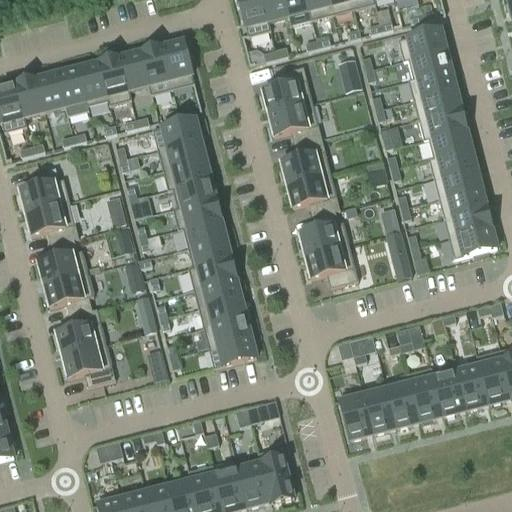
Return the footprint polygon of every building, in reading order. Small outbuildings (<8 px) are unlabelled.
[(259,0),(237,0),(248,42),(269,37),(259,0)] [(282,0),(259,0),(269,37),(271,36),(269,28),(288,22),(282,0)] [(304,0),(282,0),(288,22),(309,17),(311,26),(312,26),(304,0)] [(327,0),(304,0),(312,26),(333,20),(327,0)] [(349,0),(327,0),(333,20),(354,15),(349,0)] [(372,0),(349,0),(354,15),(375,10),(372,0)] [(394,0),(372,0),(375,10),(375,9),(374,5),(392,0),(393,0),(395,5),(396,4),(394,0)] [(435,23),(433,16),(421,19),(423,26),(435,23)] [(423,26),(421,19),(410,22),(412,29),(423,26)] [(393,34),(392,26),(380,29),(382,37),(393,34)] [(382,37),(380,29),(368,32),(370,40),(382,37)] [(361,42),(359,35),(347,38),(349,45),(361,42)] [(446,55),(441,35),(398,46),(403,66),(446,55)] [(319,53),(331,50),(329,42),(317,45),(319,53)] [(319,53),(317,45),(305,48),(307,56),(319,53)] [(184,46),(163,52),(173,95),(195,89),(184,46)] [(163,52),(141,57),(152,100),(173,95),(163,52)] [(277,64),(289,61),(287,53),(275,56),(277,64)] [(408,86),(451,75),(446,55),(403,66),(404,67),(408,66),(413,84),(408,85),(408,86)] [(277,64),(275,56),(263,59),(265,67),(277,64)] [(141,57),(120,63),(131,106),(132,106),(129,97),(149,92),(151,100),(152,100),(141,57)] [(373,74),(370,62),(362,64),(365,76),(373,74)] [(120,63),(99,68),(109,107),(110,111),(131,106),(120,63)] [(99,68),(78,73),(87,108),(88,112),(108,107),(109,107),(99,68)] [(78,73),(57,79),(65,113),(87,108),(78,73)] [(312,109),(303,73),(276,80),(279,93),(263,97),(269,120),(312,109)] [(376,86),(373,74),(365,76),(368,88),(376,86)] [(456,94),(451,75),(408,86),(413,105),(456,94)] [(57,79),(36,84),(44,118),(65,113),(57,79)] [(359,81),(342,85),(345,100),(362,96),(359,81)] [(26,87),(15,90),(25,133),(27,132),(25,123),(44,118),(36,84),(26,87)] [(15,90),(0,93),(0,121),(4,138),(25,133),(15,90)] [(418,125),(461,114),(456,94),(413,105),(418,125)] [(383,113),(380,102),(372,104),(375,115),(383,113)] [(321,144),(312,109),(269,120),(275,142),(291,138),(294,151),(321,144)] [(191,119),(189,111),(178,114),(180,122),(191,119)] [(386,125),(383,113),(375,115),(378,127),(386,125)] [(180,122),(178,114),(166,117),(168,125),(180,122)] [(467,134),(461,114),(418,125),(424,146),(428,144),(467,134)] [(149,130),(147,122),(136,125),(138,133),(149,130)] [(201,144),(196,124),(152,135),(158,155),(201,144)] [(138,133),(136,125),(124,128),(126,136),(138,133)] [(105,141),(117,138),(115,131),(103,134),(105,141)] [(472,154),(467,134),(428,144),(433,163),(428,165),(429,165),(472,154)] [(87,146),(85,138),(73,141),(75,149),(87,146)] [(75,149),(73,141),(62,144),(64,152),(75,149)] [(385,155),(393,153),(390,141),(382,143),(385,155)] [(206,164),(201,144),(158,155),(163,175),(206,164)] [(331,180),(321,144),(294,151),(297,163),(281,167),(287,191),(331,180)] [(45,157),(43,149),(31,152),(33,160),(45,157)] [(33,160),(31,152),(20,155),(22,163),(33,160)] [(127,164),(124,152),(116,154),(119,166),(127,164)] [(477,174),(472,154),(429,165),(434,185),(477,174)] [(398,173),(395,161),(387,163),(390,175),(398,173)] [(130,176),(127,164),(119,166),(122,178),(130,176)] [(211,184),(206,164),(163,175),(168,195),(211,184)] [(401,184),(398,173),(390,175),(393,186),(401,184)] [(65,209),(56,174),(33,180),(36,192),(20,196),(26,219),(70,208),(65,209)] [(482,194),(477,174),(434,185),(439,205),(482,194)] [(340,215),(331,180),(287,191),(293,213),(309,209),(312,222),(335,216),(340,215)] [(216,204),(211,184),(168,195),(168,196),(173,195),(177,213),(216,204)] [(137,204),(134,192),(126,194),(129,206),(137,204)] [(487,214),(482,194),(439,205),(444,225),(487,214)] [(408,212),(405,201),(397,203),(400,214),(408,212)] [(109,218),(122,214),(119,202),(106,206),(109,218)] [(140,215),(137,204),(129,206),(132,217),(140,215)] [(221,224),(216,204),(177,213),(173,215),(178,235),(221,224)] [(79,243),(70,208),(26,219),(32,242),(48,238),(51,251),(74,245),(79,243)] [(411,224),(408,212),(400,214),(403,226),(411,224)] [(122,214),(109,218),(113,232),(126,229),(122,214)] [(492,234),(487,214),(444,225),(449,245),(492,234)] [(349,251),(343,228),(339,229),(335,216),(312,222),(316,235),(300,239),(306,262),(349,251)] [(226,243),(221,224),(178,235),(178,236),(183,234),(188,253),(226,243)] [(147,243),(144,231),(136,233),(139,245),(147,243)] [(121,260),(134,257),(128,233),(115,237),(121,260)] [(497,254),(492,234),(449,245),(454,265),(497,254)] [(419,252),(416,240),(408,242),(411,254),(419,252)] [(150,255),(147,243),(139,245),(143,257),(150,255)] [(188,253),(193,273),(231,263),(226,243),(188,253)] [(87,279),(81,257),(77,258),(74,245),(51,251),(54,263),(38,267),(44,291),(87,279)] [(358,286),(349,251),(306,262),(311,284),(327,280),(331,293),(358,286)] [(421,263),(419,252),(411,254),(414,265),(421,263)] [(405,256),(391,260),(397,286),(403,284),(412,282),(405,256)] [(153,271),(151,263),(139,266),(141,274),(153,271)] [(237,283),(231,263),(193,273),(188,274),(193,294),(237,283)] [(92,316),(89,303),(93,302),(87,279),(44,291),(50,314),(67,309),(70,322),(92,316)] [(153,296),(160,294),(157,283),(150,285),(153,296)] [(242,303),(237,283),(193,294),(198,314),(242,303)] [(141,327),(153,324),(148,302),(136,305),(141,327)] [(247,323),(242,303),(198,314),(203,334),(247,323)] [(500,308),(489,311),(491,318),(492,322),(503,319),(500,308)] [(167,322),(164,311),(157,313),(160,324),(167,322)] [(489,311),(477,314),(479,321),(491,318),(489,311)] [(63,362),(106,350),(97,315),(92,316),(70,322),(73,334),(57,338),(63,362)] [(453,319),(441,322),(443,330),(454,327),(453,319)] [(170,334),(167,322),(160,324),(163,336),(170,334)] [(441,322),(430,325),(434,340),(445,337),(443,330),(441,322)] [(252,343),(247,323),(203,334),(209,354),(252,343)] [(153,324),(141,327),(145,340),(156,337),(153,324)] [(257,363),(252,343),(209,354),(214,374),(257,363)] [(349,347),(338,350),(342,365),(353,362),(349,347)] [(411,347),(400,350),(402,358),(413,355),(411,347)] [(115,386),(106,350),(63,362),(68,384),(84,380),(88,393),(115,386)] [(178,362),(175,350),(167,352),(170,364),(178,362)] [(400,350),(388,353),(390,361),(402,358),(400,350)] [(511,352),(500,355),(511,400),(511,352)] [(511,400),(500,355),(477,361),(477,364),(490,412),(511,406),(511,400)] [(365,359),(353,362),(355,369),(367,366),(365,359)] [(181,373),(178,362),(170,364),(173,375),(181,373)] [(477,364),(454,370),(466,418),(490,412),(477,364)] [(454,370),(431,376),(444,424),(466,418),(454,370)] [(163,373),(152,376),(154,387),(166,384),(163,373)] [(430,373),(407,379),(408,384),(420,430),(444,424),(431,376),(430,373)] [(408,384),(385,390),(397,436),(420,430),(408,384)] [(385,390),(362,396),(374,442),(397,436),(385,390)] [(362,396),(338,402),(349,448),(374,442),(362,396)] [(247,414),(251,430),(262,427),(258,411),(247,414)] [(239,432),(251,430),(247,414),(235,417),(239,432)] [(0,443),(8,441),(3,419),(0,420),(0,443)] [(200,426),(193,428),(196,440),(203,438),(200,426)] [(162,436),(154,438),(156,446),(157,450),(165,448),(162,436)] [(144,449),(156,446),(154,438),(142,441),(144,449)] [(216,438),(204,441),(208,453),(219,450),(216,438)] [(8,441),(0,443),(0,466),(14,462),(8,441)] [(119,447),(108,450),(111,466),(123,463),(119,447)] [(100,469),(111,466),(108,450),(96,453),(100,469)] [(293,504),(281,454),(259,460),(261,469),(260,469),(270,507),(271,510),(293,504)] [(251,511),(270,507),(260,469),(237,475),(246,511),(251,511)] [(221,511),(211,472),(189,478),(192,487),(191,487),(197,511),(221,511)] [(246,511),(237,475),(214,481),(212,472),(211,472),(221,511),(246,511)] [(197,511),(191,487),(168,493),(172,511),(197,511)] [(172,511),(168,493),(167,489),(144,494),(148,511),(172,511)] [(148,511),(144,494),(121,500),(123,511),(148,511)] [(123,511),(121,500),(97,506),(98,511),(123,511)]
